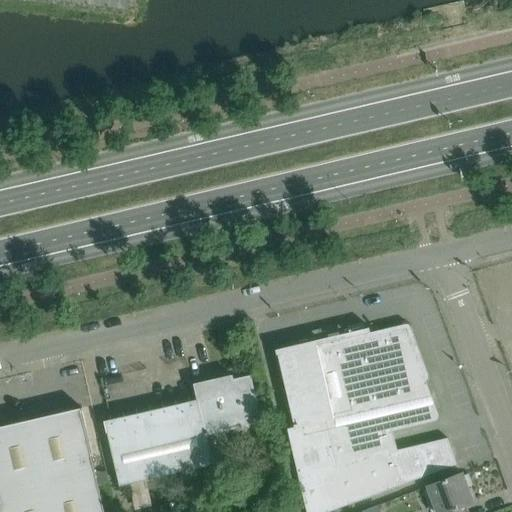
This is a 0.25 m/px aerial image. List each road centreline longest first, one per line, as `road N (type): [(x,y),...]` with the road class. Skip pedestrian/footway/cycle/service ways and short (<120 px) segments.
road 1 (secondary): [(511,85),(0,204)]
road 2 (secondary): [(0,252),(511,133)]
road 3 (unclassified): [(443,254),(0,359)]
road 4 (residential): [(511,439),(443,254)]
